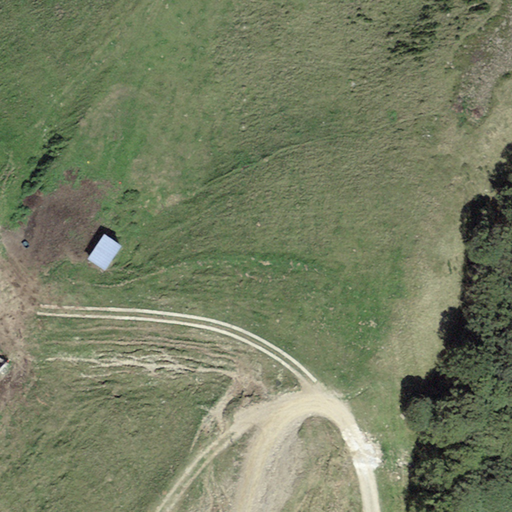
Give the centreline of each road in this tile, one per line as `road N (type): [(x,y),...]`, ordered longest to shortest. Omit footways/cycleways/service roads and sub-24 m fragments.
road 1 (track): [(316,396),(279,355),(200,322),(43,311)]
road 2 (track): [(161,511),(207,449),(238,424),(316,396)]
road 3 (track): [(316,396),(341,415),(357,444),(371,511)]
road 4 (track): [(316,396),(289,419),(258,511)]
